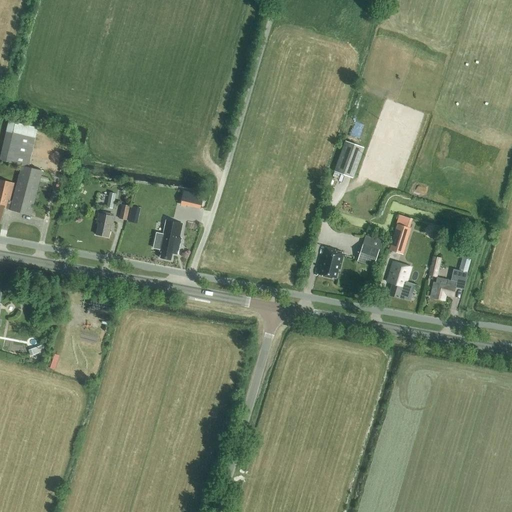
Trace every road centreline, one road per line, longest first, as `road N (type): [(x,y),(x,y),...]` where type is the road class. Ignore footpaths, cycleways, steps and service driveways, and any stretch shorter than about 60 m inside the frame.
road 1 (unclassified): [(186,289),(271,0)]
road 2 (tertiary): [(511,352),(277,308)]
road 3 (unclassified): [(217,511),(277,308)]
road 4 (tertiary): [(0,256),(186,289)]
